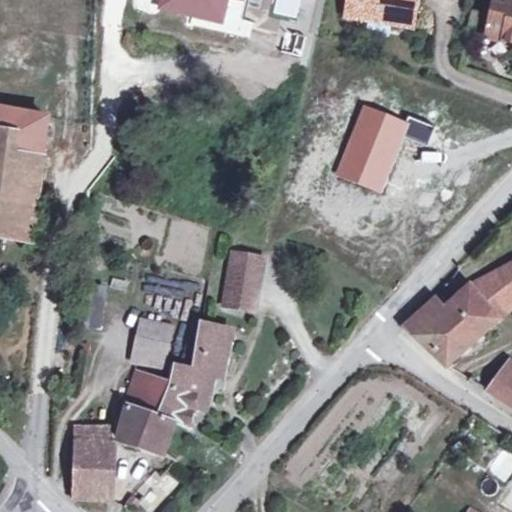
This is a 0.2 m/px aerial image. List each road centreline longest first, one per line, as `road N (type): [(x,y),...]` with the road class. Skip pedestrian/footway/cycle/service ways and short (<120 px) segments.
road 1 (residential): [(218,511),(371,336)]
road 2 (residential): [(511,180),(371,336)]
road 3 (residential): [(371,336),(511,425)]
